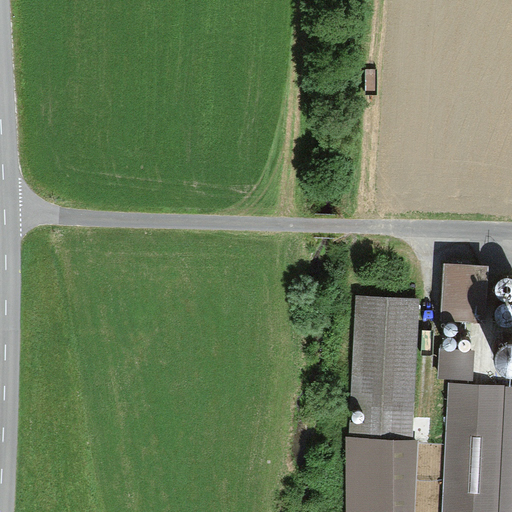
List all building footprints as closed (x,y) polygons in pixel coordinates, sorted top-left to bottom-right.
[(485,266),(443,264),(441,321),(483,322),(485,266)] [(412,435),(421,293),(356,290),(348,431),(412,435)] [(439,378),(473,379),(475,351),(440,350),(439,378)] [(511,511),(511,387),(450,384),(444,511),(511,511)] [(412,435),(348,431),(347,511),(415,511),(419,436),(412,435)]
